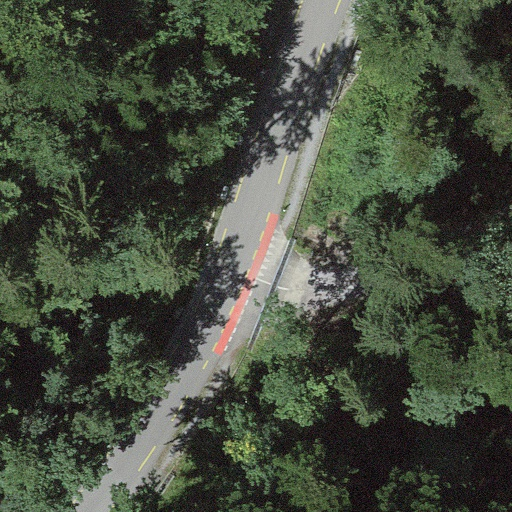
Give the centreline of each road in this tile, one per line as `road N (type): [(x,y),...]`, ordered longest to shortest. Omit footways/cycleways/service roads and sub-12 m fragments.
road 1 (unclassified): [(326,0),(242,265),(104,511)]
road 2 (track): [(242,265),(316,289),(511,208)]
